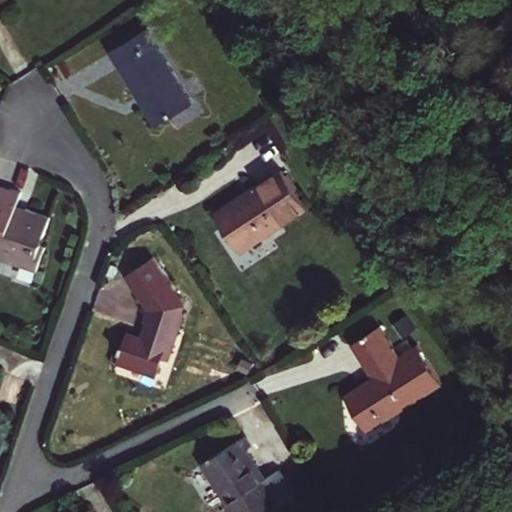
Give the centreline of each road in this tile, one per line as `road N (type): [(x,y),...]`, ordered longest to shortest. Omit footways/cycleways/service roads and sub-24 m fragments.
road 1 (residential): [(10,501),(100,225),(88,169),(33,89)]
road 2 (residential): [(10,501),(238,392)]
